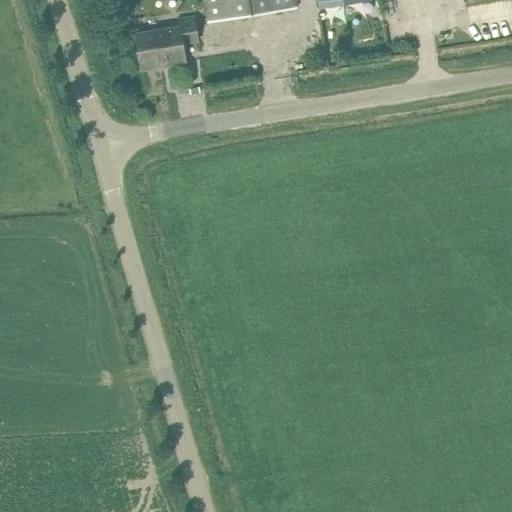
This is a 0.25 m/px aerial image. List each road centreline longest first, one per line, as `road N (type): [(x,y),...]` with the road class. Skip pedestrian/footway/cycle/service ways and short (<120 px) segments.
road 1 (unclassified): [(96,142),(511,74)]
road 2 (unclassified): [(204,511),(96,142)]
road 3 (unclassified): [(96,142),(56,0)]
